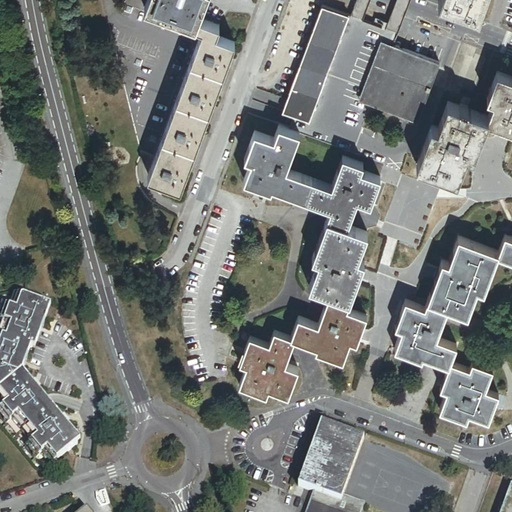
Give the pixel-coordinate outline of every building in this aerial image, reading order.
[(200,18),(206,0),(148,0),(145,9),(197,28),(200,18)] [(440,0),(439,5),(479,20),(486,0),(440,0)] [(286,107),(283,113),(294,117),(320,127),(359,21),(338,13),(322,7),(290,96),(286,107)] [(200,18),(197,28),(203,30),(217,35),(220,26),(200,18)] [(511,131),(487,122),(474,158),(467,156),(457,181),(417,167),(423,151),(363,130),(372,106),(418,123),(440,64),(394,47),(398,35),(391,33),(372,26),(359,21),(320,127),(294,117),(292,124),(290,130),(279,126),(275,139),(255,132),(245,158),(251,161),(244,180),(261,186),(271,190),(272,187),(300,198),(331,209),(329,214),(327,219),(347,227),(349,222),(357,202),(370,206),(379,183),(398,190),(369,265),(364,263),(356,285),(375,292),(366,317),(356,344),(391,357),(393,350),(401,330),(395,328),(405,302),(424,309),(427,302),(441,262),(448,264),(458,237),(464,240),(476,206),(511,219),(511,177),(505,175),(511,154),(511,131)] [(203,30),(157,157),(149,178),(181,190),(235,42),(217,35),(203,30)] [(511,78),(498,73),(488,100),(494,102),(488,118),(487,122),(511,131),(511,78)] [(487,122),(488,118),(468,111),(459,107),(448,103),(438,129),(432,127),(423,151),(417,167),(457,181),(467,156),(474,158),(487,122)] [(347,227),(327,219),(313,259),(318,261),(309,287),(329,295),(349,302),(356,285),(364,263),(358,261),(368,234),(347,227)] [(511,238),(505,236),(499,252),(497,256),(511,261),(511,238)] [(484,292),(497,256),(499,252),(464,240),(458,237),(448,264),(441,262),(427,302),(447,309),(468,317),(478,290),(484,292)] [(349,302),(329,295),(318,325),(297,317),(290,337),(294,339),(302,342),(316,347),(315,350),(342,360),(349,342),(356,344),(366,317),(346,310),(349,302)] [(24,299),(15,296),(1,298),(0,300),(0,426),(37,471),(51,468),(57,464),(47,452),(41,457),(30,446),(11,423),(5,428),(0,420),(0,346),(3,339),(6,340),(12,327),(4,324),(10,310),(17,312),(24,299)] [(47,452),(57,464),(78,446),(18,375),(28,349),(31,350),(48,308),(24,299),(17,312),(10,310),(4,324),(12,327),(6,340),(3,339),(0,346),(0,394),(9,405),(3,410),(13,422),(18,417),(38,440),(30,446),(41,457),(47,452)] [(436,339),(447,309),(427,302),(424,309),(405,302),(395,328),(401,330),(393,350),(421,360),(422,357),(449,367),(450,363),(456,346),(436,339)] [(294,339),(290,337),(274,331),(269,344),(249,337),(239,364),(246,366),(238,386),(266,396),(268,390),(288,397),(298,370),(284,364),(294,339)] [(470,370),(450,363),(449,367),(441,388),(447,391),(440,410),(467,420),(469,414),(488,421),(494,404),(498,395),(485,391),(493,371),(472,364),(470,370)] [(0,412),(3,410),(9,405),(0,394),(0,412)] [(0,412),(0,420),(5,428),(11,423),(13,422),(3,410),(0,412)] [(13,422),(11,423),(30,446),(38,440),(18,417),(13,422)] [(299,488),(316,494),(342,504),(343,501),(365,441),(322,425),(299,488)] [(511,511),(511,488),(502,511),(511,511)] [(342,504),(316,494),(309,511),(362,511),(363,509),(343,501),(342,504)]
